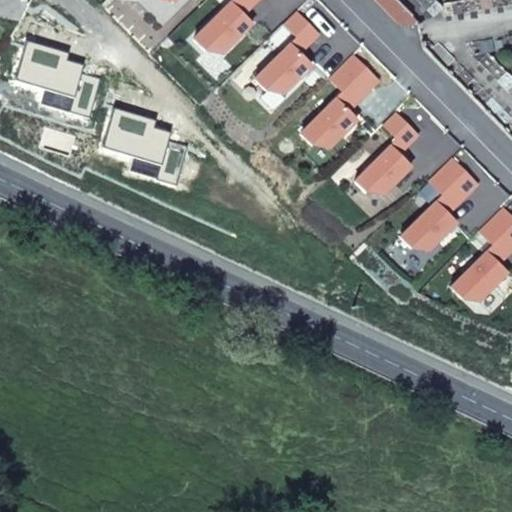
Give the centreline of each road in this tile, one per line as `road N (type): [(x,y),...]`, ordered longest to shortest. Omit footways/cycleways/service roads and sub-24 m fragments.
road 1 (secondary): [(511,421),(0,177)]
road 2 (residential): [(511,157),(354,0)]
